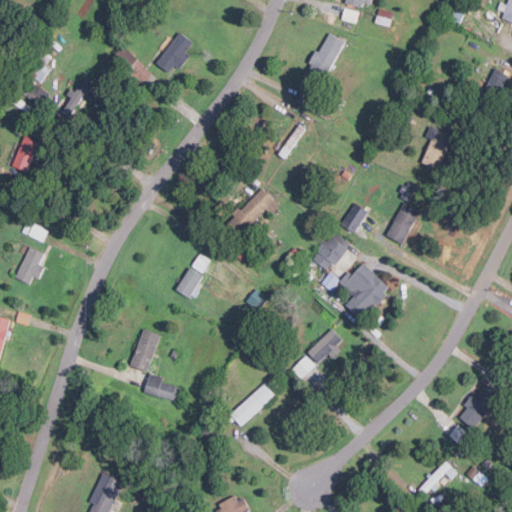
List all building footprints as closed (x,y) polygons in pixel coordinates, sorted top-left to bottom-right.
[(511,0),(508,0),(507,4),(500,1),(497,9),(504,11),(502,18),(511,21),(511,0)] [(393,11),(378,8),(376,23),(390,25),(393,11)] [(189,53),(186,51),(193,42),(180,31),(156,62),(173,75),(189,53)] [(346,41),(328,31),(305,73),(322,83),(346,41)] [(27,71),(41,82),(51,69),(37,58),(27,71)] [(92,79),(84,75),(76,91),(72,89),(62,111),(73,116),(81,96),(91,100),(96,88),(89,85),(92,79)] [(421,161),(439,169),(454,135),(430,125),(425,136),(431,139),(421,161)] [(14,167),(29,171),(38,139),(23,135),(14,167)] [(226,222),(239,235),(268,207),(273,213),(280,205),(263,187),(226,222)] [(403,243),(421,210),(404,201),(386,234),(403,243)] [(354,232),(368,210),(355,202),(341,223),(354,232)] [(43,241),(48,230),(28,220),(22,231),(43,241)] [(329,271),(350,243),(334,230),(312,258),(329,271)] [(40,264),(44,252),(28,246),(16,278),(30,283),(33,276),(39,279),(44,265),(40,264)] [(213,262),(200,253),(192,265),(204,274),(213,262)] [(391,288),(363,262),(353,273),(349,270),(339,281),(354,295),(347,303),(361,316),(374,302),(376,304),(391,288)] [(205,276),(190,267),(176,288),(191,297),(205,276)] [(0,359),(10,319),(0,316),(0,359)] [(131,365),(149,371),(161,333),(143,328),(131,365)] [(337,345),(343,339),(332,328),(307,351),(318,362),(328,353),(333,358),(342,350),(337,345)] [(144,391),(176,401),(182,385),(149,374),(144,391)] [(459,417),(474,428),(502,390),(488,380),(479,394),(474,391),(464,405),(467,407),(459,417)] [(242,426),(276,393),(265,381),(231,414),(242,426)] [(445,474),(451,479),(458,472),(446,460),(419,488),(426,494),(445,474)] [(481,485),(488,478),(475,466),(468,473),(481,485)] [(109,511),(123,482),(102,472),(89,501),(93,503),(88,511),(109,511)] [(218,508),(210,511),(244,511),(244,510),(249,508),(244,498),(238,501),(235,495),(216,504),(218,508)]
